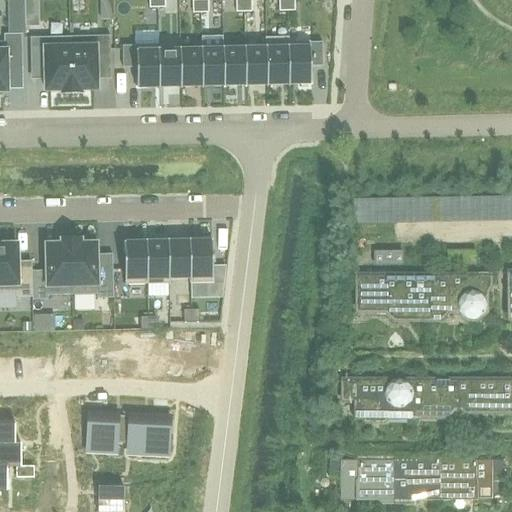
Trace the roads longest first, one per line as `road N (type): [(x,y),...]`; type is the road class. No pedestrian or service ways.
road 1 (residential): [(0,136),(261,130)]
road 2 (residential): [(252,204),(0,206)]
road 3 (residential): [(229,392),(0,387)]
road 4 (residential): [(229,392),(252,204)]
road 5 (residential): [(350,128),(511,129)]
road 6 (residential): [(362,0),(350,128)]
road 7 (residential): [(215,511),(229,392)]
